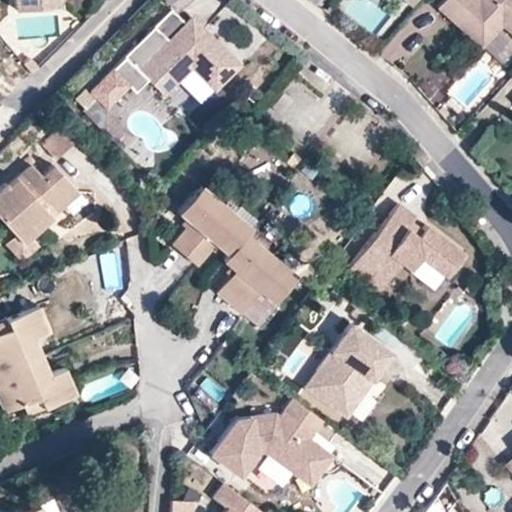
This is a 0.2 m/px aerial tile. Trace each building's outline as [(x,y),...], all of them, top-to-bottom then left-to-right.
[(59,8),(58,0),(15,0),(16,12),(59,8)] [(499,21),(504,25),(511,32),(511,0),(445,0),(439,8),(479,43),(499,21)] [(218,94),(242,69),(195,21),(189,27),(175,13),(93,94),(98,99),(110,111),(131,89),(139,97),(151,84),(168,101),(196,72),(218,94)] [(484,48),(504,25),(499,21),(479,43),(484,48)] [(398,58),(417,34),(405,25),(386,49),(398,58)] [(77,101),(87,111),(97,101),(87,91),(77,101)] [(109,137),(110,111),(98,99),(97,101),(87,111),(85,113),(109,137)] [(52,158),(73,141),(61,124),(40,142),(52,158)] [(49,192),(63,179),(50,166),(38,176),(28,166),(5,188),(0,184),(0,227),(4,232),(19,245),(30,236),(62,208),(49,192)] [(75,193),(63,179),(49,192),(62,208),(75,193)] [(242,228),(249,219),(200,179),(175,209),(180,213),(188,219),(173,237),(196,256),(211,237),(217,242),(225,248),(242,228)] [(405,227),(408,223),(414,215),(396,202),(348,269),(379,291),(400,261),(410,269),(420,255),(447,275),(464,251),(425,222),(419,231),(417,234),(405,227)] [(419,231),(408,223),(405,227),(417,234),(419,231)] [(225,248),(222,252),(228,257),(235,263),(215,287),(236,304),(254,281),(261,286),(269,293),(291,267),(242,228),(225,248)] [(19,245),(4,232),(0,235),(0,243),(19,264),(38,246),(30,236),(19,245)] [(0,375),(42,357),(34,339),(49,330),(37,306),(0,322),(0,375)] [(347,316),(315,364),(327,373),(316,389),(345,409),(365,380),(358,376),(364,367),(370,372),(389,344),(347,316)] [(42,357),(0,375),(0,400),(4,410),(22,400),(28,408),(75,386),(67,364),(48,374),(42,357)] [(327,373),(315,364),(303,381),(316,389),(327,373)] [(319,416),(292,397),(277,415),(273,413),(232,418),(206,453),(237,475),(253,453),(261,448),(287,468),(310,439),(305,435),(319,416)] [(310,439),(287,468),(305,481),(328,453),(310,439)] [(262,511),(219,481),(208,497),(222,508),(218,511),(262,511)] [(168,511),(194,511),(196,497),(170,495),(168,511)] [(45,511),(40,500),(8,511),(45,511)]
